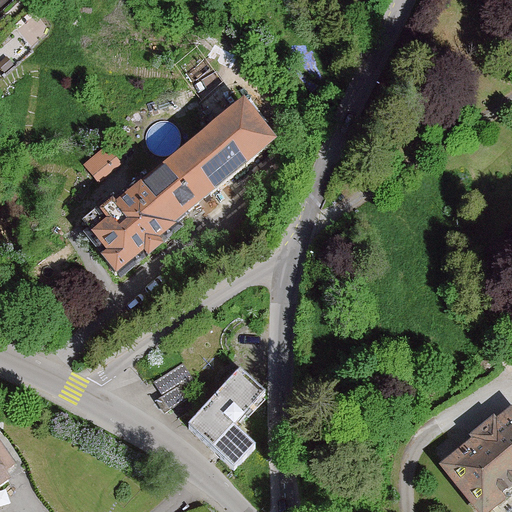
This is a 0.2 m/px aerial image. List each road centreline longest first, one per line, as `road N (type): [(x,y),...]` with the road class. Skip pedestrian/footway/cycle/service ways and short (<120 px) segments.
road 1 (residential): [(405,0),(292,255)]
road 2 (residential): [(282,511),(292,255)]
road 3 (residential): [(292,255),(205,303),(84,391)]
road 4 (residential): [(240,511),(154,434),(84,391)]
